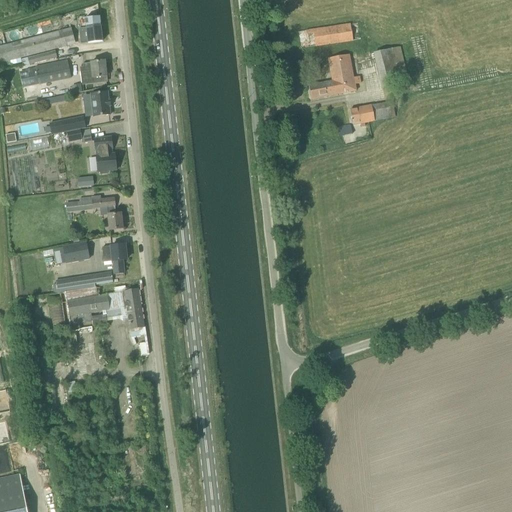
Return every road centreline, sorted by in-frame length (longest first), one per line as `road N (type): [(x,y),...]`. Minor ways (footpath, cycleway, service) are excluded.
road 1 (unclassified): [(181,511),(119,0)]
road 2 (primary): [(214,511),(155,0)]
road 3 (unclassified): [(281,367),(243,0)]
road 4 (unclassified): [(281,367),(511,297)]
road 5 (unclassified): [(299,511),(281,367)]
